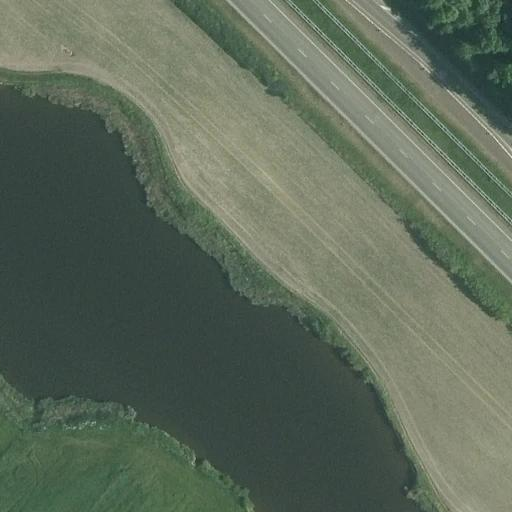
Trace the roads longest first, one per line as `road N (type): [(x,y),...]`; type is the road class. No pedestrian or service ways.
road 1 (trunk): [(250,0),(511,259)]
road 2 (trunk): [(511,144),(355,0)]
